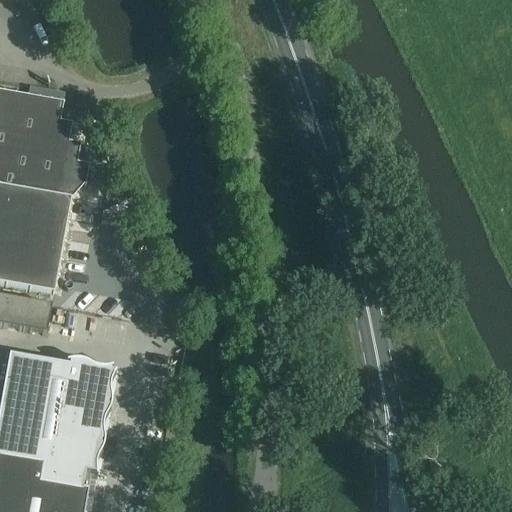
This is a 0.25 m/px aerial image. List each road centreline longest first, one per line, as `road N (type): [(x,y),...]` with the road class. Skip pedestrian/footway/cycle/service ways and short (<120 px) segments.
road 1 (primary): [(395,466),(338,194),(270,0)]
road 2 (unclassified): [(259,511),(267,463),(254,225),(229,89),(213,52)]
road 3 (unclassified): [(87,92),(146,88),(213,52)]
